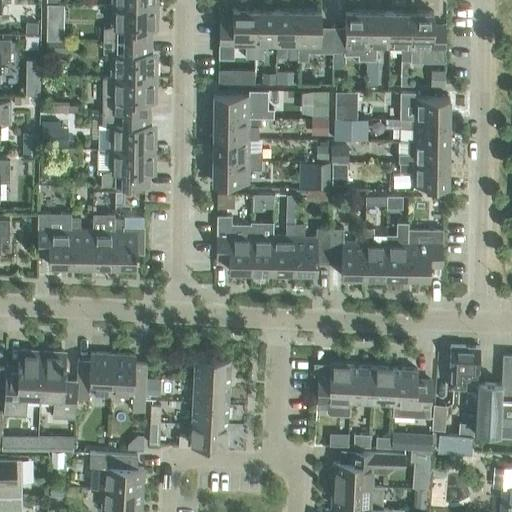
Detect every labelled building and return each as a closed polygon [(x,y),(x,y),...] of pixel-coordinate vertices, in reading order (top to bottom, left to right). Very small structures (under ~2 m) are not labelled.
[(156,19),(156,5),(112,4),(112,26),(103,28),(103,40),(149,41),(149,29),(152,29),(152,19),(156,19)] [(255,9),(232,9),(232,21),(219,21),(218,57),(233,58),(233,45),(245,45),(245,58),(254,58),(255,9)] [(276,9),(255,9),(254,58),(263,58),(263,45),(276,45),(276,9)] [(288,58),(297,58),(298,10),(276,9),(276,45),(288,46),(288,58)] [(297,58),(306,59),(306,51),(332,51),(332,27),(320,27),(320,10),(298,10),(297,58)] [(345,54),(357,55),(357,59),(366,59),(367,11),(345,10),(344,27),(332,27),(332,51),(345,51),(345,54)] [(367,11),(366,59),(375,60),(376,47),(388,47),(389,11),(367,11)] [(389,11),(388,47),(401,47),(401,60),(410,60),(410,11),(389,11)] [(410,11),(410,60),(419,60),(419,47),(444,48),(445,23),(433,23),(433,11),(410,11)] [(46,21),(46,39),(63,39),(63,21),(46,21)] [(26,22),(25,33),(37,33),(37,22),(26,22)] [(0,61),(10,61),(10,38),(0,38),(0,61)] [(47,40),(46,52),(67,52),(67,41),(47,40)] [(149,53),(149,41),(103,40),(102,53),(112,55),(111,76),(155,77),(156,63),(152,63),(152,53),(149,53)] [(297,86),(297,73),(277,72),(276,86),(297,86)] [(262,73),(262,83),(275,83),(275,73),(262,73)] [(409,85),(409,74),(400,74),(400,85),(409,85)] [(431,85),(444,85),(444,74),(431,74),(431,85)] [(102,76),(102,112),(111,112),(148,113),(148,101),(151,101),(151,91),(155,91),(155,77),(111,76),(102,76)] [(25,77),(25,94),(38,94),(38,77),(25,77)] [(328,92),(313,92),(313,115),(328,116),(328,92)] [(213,116),(262,117),(262,108),(249,107),(249,94),(217,93),(213,93),(213,116)] [(353,94),(336,93),(335,113),(353,113),(353,94)] [(400,110),(400,119),(449,119),(449,97),(413,96),(413,110),(400,110)] [(0,121),(9,122),(10,99),(0,98),(0,121)] [(148,113),(111,112),(102,112),(101,125),(111,127),(110,148),(154,149),(154,135),(150,134),(151,125),(148,125),(148,113)] [(258,138),(258,126),(261,126),(262,117),(213,116),(212,137),(248,138),(258,138)] [(312,134),(327,135),(328,118),(313,118),(312,134)] [(335,118),(335,122),(334,138),(334,139),(366,139),(367,118),(356,118),(335,118)] [(413,128),(412,140),(448,141),(449,119),(400,119),(400,128),(413,128)] [(41,128),(41,145),(58,145),(58,128),(59,122),(41,122),(41,128)] [(212,159),(261,160),(261,151),(248,151),(248,138),(212,137),(212,159)] [(448,163),(448,141),(412,140),(400,140),(399,162),(448,163)] [(316,158),(328,158),(328,144),(316,144),(316,158)] [(333,144),(334,157),(346,157),(346,144),(333,144)] [(101,172),(101,185),(147,186),(147,173),(150,173),(150,163),(154,163),(154,149),(110,148),(110,169),(101,172)] [(0,181),(9,182),(9,159),(0,158),(0,181)] [(261,169),(261,160),(212,159),(212,182),(248,182),(248,169),(261,169)] [(347,162),(331,162),(331,184),(347,185),(347,162)] [(448,185),(448,163),(399,162),(399,171),(412,171),(412,185),(448,185)] [(328,188),(329,164),(300,164),(300,187),(328,188)] [(41,180),(56,180),(57,165),(41,165),(41,180)] [(115,190),(114,202),(121,203),(124,200),(124,190),(115,190)] [(262,210),(262,207),(262,193),(252,193),(252,210),(262,210)] [(286,195),(286,208),(295,208),(295,195),(286,195)] [(386,204),(386,195),(364,195),(364,204),(386,204)] [(401,195),(386,195),(386,207),(401,207),(401,195)] [(71,213),(61,213),(61,229),(50,228),(50,213),(38,213),(37,255),(48,255),(47,264),(70,265),(71,217),(71,213)] [(363,276),(385,277),(385,241),(373,240),(373,228),(373,213),(364,213),(364,228),(363,276)] [(104,229),(92,229),(92,265),(113,265),(114,218),(114,215),(108,215),(108,217),(104,217),(104,229)] [(216,215),(216,258),(228,258),(228,270),(250,271),(251,222),(250,222),(250,224),(230,224),(230,215),(216,215)] [(80,217),(71,217),(70,265),(92,265),(92,229),(80,229),(80,217)] [(0,241),(9,242),(9,219),(0,218),(0,241)] [(123,218),(114,218),(113,265),(136,266),(136,262),(137,262),(137,254),(144,254),(144,227),(123,227),(123,218)] [(272,271),(273,235),(273,222),(251,222),(250,271),(272,271)] [(285,235),(273,235),(272,271),(294,271),(294,222),(285,222),(285,235)] [(303,222),(294,222),(294,271),(316,272),(316,260),(329,260),(329,227),(315,227),(315,235),(303,235),(303,222)] [(385,235),(385,241),(385,277),(406,277),(407,228),(407,223),(398,223),(398,235),(385,235)] [(341,276),(363,276),(364,228),(355,227),(355,240),(342,240),(343,227),(329,227),(329,260),(341,260),(341,276)] [(442,229),(407,228),(406,277),(429,277),(429,265),(442,266),(442,229)] [(479,346),(450,345),(449,367),(449,378),(449,387),(464,388),(465,379),(478,379),(479,346)] [(19,350),(18,364),(5,363),(3,414),(24,415),(26,395),(39,396),(42,351),(19,350)] [(65,352),(42,351),(39,396),(53,396),(52,416),(74,417),(76,381),(63,381),(65,352)] [(88,392),(110,393),(112,353),(90,352),(90,360),(77,359),(75,397),(88,397),(88,392)] [(134,355),(112,353),(110,393),(132,394),(131,409),(144,410),(145,393),(146,376),(146,363),(134,362),(134,355)] [(511,354),(502,354),(501,384),(477,382),(475,431),(499,433),(499,432),(511,432),(511,354)] [(229,359),(194,358),(193,380),(228,381),(229,359)] [(317,375),(315,407),(326,408),(326,410),(329,413),(349,414),(350,401),(351,365),(329,364),(328,375),(317,375)] [(373,366),(351,365),(350,401),(371,402),(373,366)] [(394,368),(373,366),(371,402),(393,403),(394,368)] [(417,369),(394,368),(393,403),(392,413),(429,415),(431,379),(416,378),(417,369)] [(161,377),(146,376),(145,393),(161,393),(161,377)] [(228,381),(193,380),(192,401),(227,403),(228,381)] [(227,403),(192,401),(191,423),(226,425),(227,403)] [(150,403),(150,420),(160,421),(161,403),(150,403)] [(432,428),(433,428),(444,429),(446,405),(433,404),(432,428)] [(150,420),(148,443),(159,444),(160,421),(150,420)] [(178,444),(225,447),(225,444),(228,444),(229,443),(230,435),(228,433),(226,433),(226,425),(191,423),(190,435),(178,434),(178,444)] [(472,435),(432,431),(431,442),(437,442),(436,450),(470,453),(472,435)] [(353,432),(353,444),(369,445),(370,433),(353,432)] [(38,433),(37,449),(47,449),(56,449),(56,433),(38,433)] [(417,434),(416,447),(430,449),(431,435),(417,434)] [(391,446),(391,435),(376,435),(375,445),(391,446)] [(410,448),(410,460),(414,460),(429,461),(429,449),(410,448)] [(67,451),(51,450),(50,462),(66,463),(67,451)] [(332,483),(338,484),(372,485),(372,472),(383,472),(383,464),(403,465),(404,453),(372,451),(347,450),(347,462),(333,461),(332,483)] [(137,455),(89,452),(89,465),(92,465),(90,487),(102,487),(142,490),(143,468),(136,467),(137,455)] [(0,496),(21,496),(21,459),(0,458),(0,496)] [(445,465),(432,464),(431,474),(444,475),(445,465)] [(511,511),(511,466),(492,465),(490,511),(511,511)] [(49,494),(63,495),(64,483),(50,482),(49,494)] [(344,511),(401,511),(402,508),(381,507),(382,499),(371,499),(372,485),(338,484),(332,483),(331,506),(345,506),(344,511)] [(102,487),(101,510),(108,510),(108,511),(133,511),(141,511),(142,490),(102,487)] [(21,511),(21,496),(0,496),(0,511),(21,511)]
